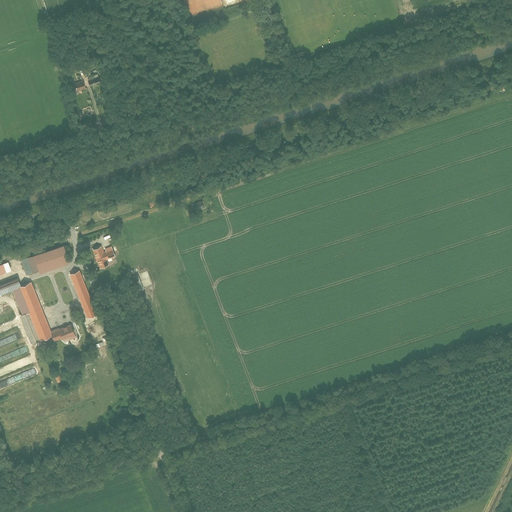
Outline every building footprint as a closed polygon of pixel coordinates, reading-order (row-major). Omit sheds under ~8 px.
[(98,75),(87,79),(90,89),(102,84),(98,75)] [(86,88),(83,79),(71,83),(75,92),(86,88)] [(193,204),(195,210),(206,207),(205,201),(193,204)] [(67,245),(22,258),(27,274),(41,270),(42,272),(72,263),(67,245)] [(104,245),(93,249),(100,268),(111,265),(110,262),(113,261),(111,257),(117,255),(114,245),(105,248),(104,245)] [(10,261),(0,264),(0,274),(13,269),(10,261)] [(72,274),(89,317),(98,313),(82,270),(72,274)] [(139,291),(145,289),(140,274),(134,276),(139,291)] [(74,323),(52,331),(34,281),(24,285),(22,279),(0,286),(0,295),(15,290),(23,314),(22,315),(32,343),(52,336),(54,341),(64,337),(65,341),(78,336),(74,323)]
